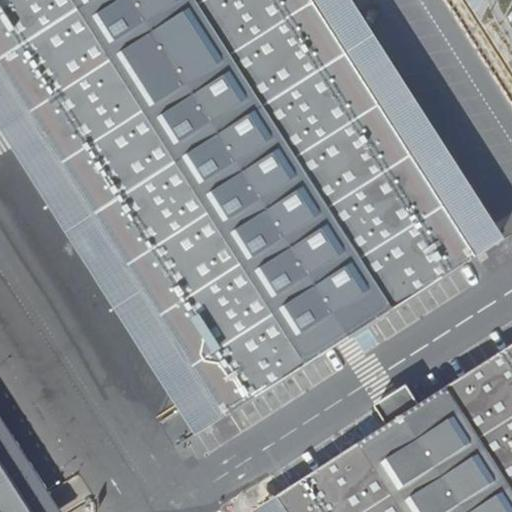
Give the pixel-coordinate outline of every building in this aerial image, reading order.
[(478,254),(315,0),(0,0),(0,60),(226,415),(478,254)] [(315,0),(478,254),(500,241),(345,0),(315,0)] [(0,109),(204,430),(226,415),(0,60),(0,109)] [(388,427),(279,497),(288,511),(511,511),(511,348),(421,407),(408,386),(376,407),(388,427)] [(0,511),(32,511),(28,506),(48,494),(0,418),(0,511)] [(28,506),(32,511),(61,511),(50,493),(48,494),(28,506)] [(288,511),(279,497),(258,511),(288,511)]
